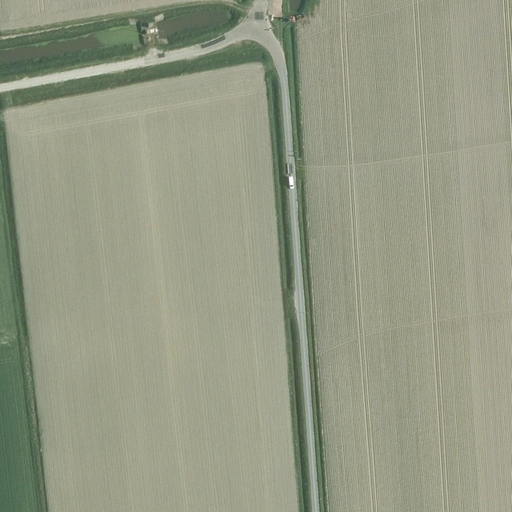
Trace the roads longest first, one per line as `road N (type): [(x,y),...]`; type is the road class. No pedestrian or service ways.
road 1 (unclassified): [(315,511),(283,79),(252,23)]
road 2 (unclassified): [(0,87),(182,54),(252,23)]
